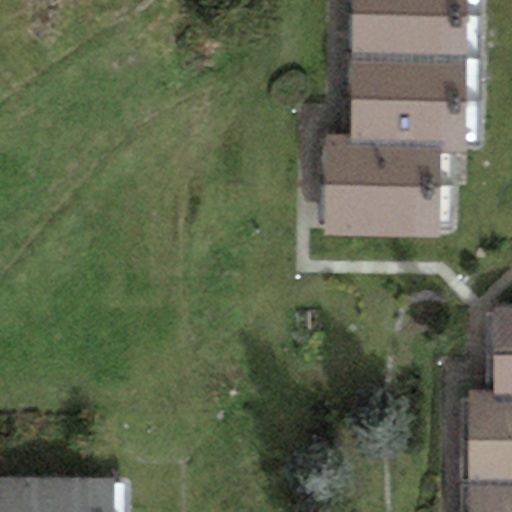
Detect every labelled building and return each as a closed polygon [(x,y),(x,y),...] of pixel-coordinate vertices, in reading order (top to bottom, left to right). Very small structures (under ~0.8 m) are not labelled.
[(334,0),(334,57),(440,58),(440,0),(334,0)] [(334,57),(333,140),(414,141),(440,141),(440,58),(334,57)] [(414,141),(333,140),(307,140),(306,218),(414,219),(414,141)] [(489,413),(511,413),(511,331),(490,331),(489,413)] [(463,413),(462,497),(511,497),(511,413),(489,413),(463,413)] [(0,511),(95,511),(96,495),(0,494),(0,511)] [(511,511),(511,497),(462,497),(462,511),(511,511)]
